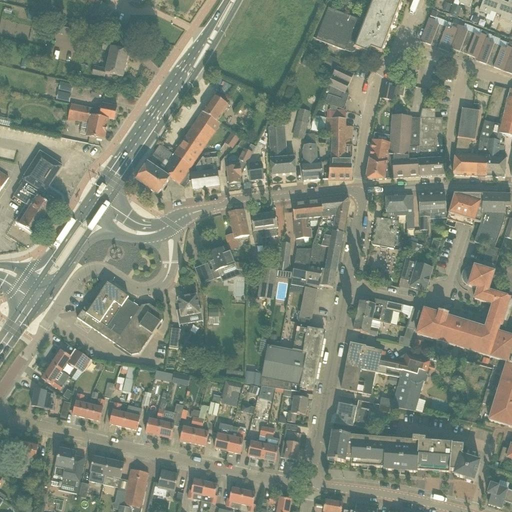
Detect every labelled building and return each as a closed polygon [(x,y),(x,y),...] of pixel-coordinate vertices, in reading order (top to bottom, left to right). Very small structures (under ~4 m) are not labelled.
[(90,14),(103,20),(109,6),(96,0),(90,14)] [(402,0),(373,0),(361,32),(354,29),(357,20),(328,8),(316,40),(345,51),(346,47),(354,50),(355,49),(369,54),(371,49),(382,53),(402,0)] [(459,0),(460,0),(459,4),(470,8),(472,0),(459,0)] [(483,0),(479,12),(489,16),(491,12),(496,14),(501,1),(498,0),(483,0)] [(508,4),(501,1),(496,14),(501,16),(500,20),(510,24),(511,19),(511,2),(509,1),(508,4)] [(435,21),(430,19),(421,42),(431,46),(432,44),(435,46),(442,27),(434,24),(435,21)] [(51,32),(73,37),(76,25),(55,20),(51,32)] [(78,29),(95,33),(96,25),(80,22),(78,29)] [(491,29),(502,33),(504,28),(493,24),(491,29)] [(460,51),(464,52),(471,34),(463,31),(464,28),(458,26),(457,30),(450,49),(460,53),(460,51)] [(449,53),(450,49),(457,30),(452,28),(451,30),(442,27),(435,46),(439,47),(438,49),(449,53)] [(467,55),(477,59),(485,39),(486,37),(481,35),(480,37),(471,34),(464,52),(468,54),(467,55)] [(487,64),(490,65),(498,46),(489,43),(490,41),(485,39),(477,59),(476,62),(486,65),(487,64)] [(123,78),(129,52),(112,48),(113,44),(104,42),(102,50),(111,52),(108,65),(107,69),(93,66),(92,74),(105,77),(106,74),(123,78)] [(493,68),(503,72),(511,50),(511,48),(508,47),(507,50),(498,46),(490,65),(494,67),(493,68)] [(511,50),(503,72),(511,75),(511,50)] [(325,62),(337,68),(342,70),(345,64),(340,61),(327,56),(325,62)] [(353,76),(342,70),(337,68),(328,86),(331,88),(328,95),(325,104),(344,110),(349,95),(345,93),(353,76)] [(61,83),(59,91),(72,94),(74,86),(61,83)] [(227,96),(232,86),(226,83),(220,93),(227,96)] [(403,97),(405,87),(397,85),(395,95),(403,97)] [(381,98),(393,101),(396,89),(384,86),(381,98)] [(511,137),(511,90),(510,90),(498,134),(511,137)] [(59,92),(57,100),(69,103),(71,95),(59,92)] [(229,106),(214,96),(198,121),(215,133),(221,125),(218,123),(229,106)] [(71,105),(70,112),(109,120),(114,121),(118,108),(102,104),(101,111),(90,109),(71,105)] [(458,139),(470,141),(474,141),(475,141),(480,112),(462,109),(457,139),(458,139)] [(446,176),(445,159),(439,159),(439,154),(437,154),(437,146),(442,146),(443,119),(435,119),(435,110),(422,110),(420,118),(420,120),(418,161),(419,178),(446,176)] [(109,120),(70,112),(68,120),(89,124),(86,137),(105,140),(109,120)] [(345,146),(346,119),(346,112),(327,112),(327,118),(326,118),(326,135),(332,135),(331,161),(330,161),(328,181),(352,181),(353,146),(345,146)] [(386,179),(392,179),(394,179),(419,178),(418,161),(420,120),(420,118),(392,116),(391,121),(389,143),(387,162),(386,179)] [(314,117),(311,131),(324,133),(326,119),(314,117)] [(215,133),(198,121),(189,134),(206,147),(215,133)] [(304,139),(308,124),(297,121),(293,136),(304,139)] [(272,177),(296,175),(295,158),(285,159),(284,126),(270,127),(272,177)] [(206,147),(189,134),(174,156),(192,167),(206,147)] [(236,138),(232,134),(228,140),(233,143),(236,138)] [(468,156),(470,141),(458,139),(454,162),(453,176),(477,177),(478,151),(476,151),(476,156),(468,156)] [(480,139),(478,151),(477,177),(486,178),(488,140),(480,139)] [(505,142),(489,140),(488,140),(486,178),(505,179),(506,157),(499,157),(500,145),(504,146),(505,142)] [(387,162),(389,143),(373,141),(370,159),(387,162)] [(242,175),(249,175),(250,182),(255,182),(255,184),(260,183),(259,181),(264,180),(261,164),(257,164),(257,163),(265,147),(258,143),(256,148),(242,175)] [(240,177),(242,177),(242,175),(256,148),(250,145),(247,152),(244,150),(239,161),(241,162),(239,164),(227,166),(229,178),(230,185),(230,186),(231,187),(232,187),(233,187),(234,186),(235,186),(235,185),(238,184),(237,182),(240,182),(240,177)] [(185,188),(190,181),(189,181),(189,175),(187,174),(192,167),(174,156),(160,146),(136,181),(158,196),(170,179),(185,188)] [(316,146),(304,146),(303,150),(304,165),(302,166),(303,182),(323,181),(322,164),(317,164),(317,156),(316,146)] [(26,205),(15,222),(20,225),(19,226),(26,230),(22,235),(27,238),(30,232),(37,237),(37,236),(41,239),(45,232),(48,234),(57,220),(66,206),(66,204),(67,202),(66,199),(65,197),(63,196),(49,187),(62,166),(40,152),(23,179),(24,180),(13,197),(26,205)] [(208,169),(206,160),(203,158),(197,167),(198,174),(191,175),(193,191),(195,191),(196,192),(199,191),(200,190),(208,189),(205,170),(208,169)] [(218,171),(217,166),(218,165),(217,159),(206,160),(208,169),(205,170),(208,189),(213,188),(214,189),(218,189),(218,188),(220,188),(218,171)] [(387,162),(370,159),(369,159),(366,180),(366,181),(385,180),(386,180),(386,179),(387,162)] [(0,172),(0,192),(9,179),(0,172)] [(445,194),(419,196),(419,220),(428,220),(428,218),(433,218),(433,214),(446,213),(445,194)] [(510,208),(511,196),(481,195),(477,195),(454,194),(447,220),(457,223),(457,222),(457,220),(462,222),(463,222),(465,221),(466,219),(469,220),(474,222),(473,223),(474,223),(474,222),(481,224),(474,243),(488,247),(483,262),(495,266),(500,251),(494,249),(504,220),(505,214),(506,214),(506,208),(510,208)] [(387,213),(388,220),(396,222),(396,217),(406,217),(407,230),(415,230),(413,206),(413,196),(406,197),(406,196),(386,197),(387,213)] [(324,219),(321,219),(321,221),(328,223),(328,222),(332,223),(332,221),(335,221),(335,216),(339,216),(339,214),(342,215),(342,210),(348,211),(349,203),(350,203),(346,199),(341,199),(322,201),(324,219)] [(312,238),(311,228),(310,223),(321,222),(321,221),(321,219),(324,219),(322,201),(305,203),(307,221),(305,221),(306,231),(303,231),(304,239),(312,238)] [(307,221),(305,203),(293,204),(297,247),(305,247),(304,246),(304,245),(304,239),(303,231),(306,231),(305,221),(307,221)] [(240,249),(237,239),(250,236),(244,210),(228,213),(233,235),(226,237),(229,251),(240,249)] [(321,221),(321,222),(319,229),(344,234),(348,211),(342,210),(342,215),(339,214),(339,216),(335,216),(335,221),(332,221),(332,223),(328,222),(328,223),(321,221)] [(264,215),(262,216),(265,238),(266,239),(277,237),(276,230),(277,230),(276,214),(269,215),(269,213),(264,214),(264,215)] [(265,238),(262,216),(258,216),(258,215),(252,216),(253,217),(251,217),(254,245),(261,244),(261,239),(265,238)] [(373,246),(394,250),(399,222),(396,222),(388,220),(382,219),(380,226),(376,225),(373,246)] [(420,231),(427,231),(428,231),(428,223),(419,223),(420,231)] [(313,250),(309,268),(336,273),(344,234),(319,229),(314,245),(313,250)] [(431,249),(437,251),(440,243),(433,240),(431,249)] [(416,252),(418,245),(417,244),(410,242),(408,250),(416,252)] [(282,243),(278,271),(277,278),(292,280),(293,273),(288,272),(291,245),(282,243)] [(235,265),(230,253),(225,255),(223,249),(208,255),(214,270),(210,271),(214,280),(221,277),(220,273),(223,272),(223,270),(235,265)] [(333,289),(336,273),(309,268),(313,250),(297,251),(292,285),(306,287),(322,289),(322,287),(333,289)] [(485,329),(482,329),(475,353),(490,358),(497,335),(498,333),(500,326),(506,328),(511,307),(511,299),(488,292),(491,284),(492,284),(493,284),(494,283),(495,283),(496,282),(497,282),(498,281),(499,280),(499,279),(500,278),(500,276),(500,275),(500,274),(500,273),(500,272),(499,271),(499,270),(498,269),(497,268),(496,267),(496,266),(495,266),(483,262),(477,260),(474,268),(473,268),(472,267),(471,267),(470,268),(469,268),(467,268),(466,269),(465,270),(465,271),(464,271),(463,273),(463,274),(462,275),(462,276),(462,277),(462,278),(462,279),(463,281),(463,282),(464,283),(465,284),(466,284),(467,285),(468,286),(478,290),(475,298),(481,300),(480,302),(493,306),(487,323),(485,329)] [(409,288),(425,292),(426,292),(428,284),(429,284),(430,281),(429,280),(433,268),(416,264),(409,288)] [(263,268),(260,286),(258,298),(274,301),(277,278),(278,271),(263,268)] [(403,269),(401,276),(408,278),(410,271),(403,269)] [(127,300),(129,298),(108,284),(101,293),(93,305),(88,302),(77,319),(131,356),(139,354),(162,321),(161,313),(149,305),(141,306),(140,309),(127,300)] [(317,290),(307,288),(305,288),(304,294),(316,296),(317,290)] [(314,302),(316,296),(304,294),(303,300),(314,302)] [(201,322),(197,295),(181,298),(182,301),(178,302),(180,311),(176,311),(179,328),(180,328),(180,326),(201,322)] [(313,308),(314,302),(303,300),(302,306),(313,308)] [(403,306),(388,302),(376,300),(375,306),(360,302),(356,318),(380,323),(381,322),(384,323),(391,325),(393,311),(402,313),(403,306)] [(311,321),(313,308),(302,306),(300,318),(308,320),(311,321)] [(413,308),(407,328),(415,330),(420,310),(413,308)] [(208,324),(218,324),(218,309),(208,309),(208,324)] [(424,311),(417,335),(435,341),(444,314),(439,312),(438,315),(424,311)] [(454,347),(460,324),(461,322),(448,318),(449,315),(444,314),(435,341),(454,347)] [(313,391),(325,333),(306,329),(308,320),(300,318),(297,330),(300,330),(299,335),(306,337),(302,354),(293,352),(268,347),(263,374),(262,378),(261,386),(261,387),(276,389),(284,391),(300,393),(301,389),(313,391)] [(380,323),(356,318),(354,330),(361,332),(360,333),(377,337),(379,330),(380,323)] [(475,353),(482,329),(461,322),(460,324),(454,347),(475,353)] [(415,330),(407,328),(404,338),(401,338),(399,345),(409,348),(415,330)] [(178,350),(181,330),(172,329),(169,348),(178,350)] [(511,337),(498,333),(497,335),(490,358),(507,363),(489,421),(511,428),(511,337)] [(351,344),(346,368),(373,373),(389,376),(400,378),(394,401),(392,408),(416,412),(424,383),(426,383),(428,376),(426,375),(427,373),(428,373),(431,362),(405,355),(404,363),(381,358),(382,352),(374,350),(365,349),(366,347),(351,344)] [(70,358),(61,352),(52,366),(61,372),(67,363),(83,374),(92,361),(75,350),(70,358)] [(497,367),(499,361),(493,359),(491,365),(497,367)] [(95,369),(101,372),(103,366),(98,364),(95,369)] [(52,366),(42,380),(52,385),(60,391),(64,386),(55,380),(61,372),(52,366)] [(130,393),(136,369),(128,367),(123,391),(130,393)] [(346,368),(341,390),(357,393),(357,392),(372,395),(373,386),(370,386),(373,373),(346,368)] [(157,370),(155,379),(188,387),(190,378),(157,370)] [(262,378),(263,374),(247,372),(245,384),(261,386),(262,378)] [(398,379),(390,378),(388,384),(396,386),(398,379)] [(225,382),(221,399),(230,401),(232,392),(240,394),(242,385),(225,382)] [(108,383),(104,398),(111,400),(114,385),(108,383)] [(250,386),(248,394),(253,395),(255,394),(256,394),(259,387),(257,387),(250,386)] [(53,411),(54,405),(52,405),(54,395),(46,394),(47,393),(35,390),(32,407),(43,409),(53,411)] [(300,393),(284,391),(283,394),(283,396),(294,398),(291,412),(290,412),(288,422),(295,423),(296,415),(299,416),(300,415),(306,416),(307,408),(309,407),(309,403),(308,401),(308,400),(303,399),(304,394),(300,393)] [(145,393),(142,405),(149,407),(152,394),(145,393)] [(150,419),(146,434),(159,437),(165,411),(169,394),(163,393),(160,410),(157,421),(150,419)] [(78,395),(73,416),(86,419),(90,405),(82,403),(84,396),(78,395)] [(381,398),(380,405),(391,407),(392,408),(394,401),(393,401),(381,398)] [(86,419),(100,423),(105,401),(98,399),(97,407),(90,405),(86,419)] [(110,425),(123,428),(127,414),(120,412),(121,405),(115,403),(110,425)] [(210,415),(218,416),(220,405),(212,403),(210,415)] [(335,424),(351,427),(366,430),(370,410),(339,404),(339,405),(341,405),(339,416),(336,416),(334,417),(333,421),(335,424)] [(391,407),(380,405),(379,411),(389,414),(391,407)] [(174,407),(172,419),(186,420),(187,408),(174,407)] [(127,414),(123,428),(137,431),(143,410),(136,408),(134,416),(127,414)] [(170,412),(165,411),(159,437),(171,440),(175,425),(166,423),(166,420),(168,421),(170,412)] [(180,442),(193,444),(199,419),(200,414),(195,413),(192,412),(190,417),(193,418),(191,426),(193,427),(193,429),(184,427),(180,442)] [(204,421),(199,419),(193,444),(206,447),(209,433),(200,431),(200,429),(202,429),(204,421)] [(226,453),(226,452),(227,452),(231,437),(232,429),(220,426),(214,449),(220,451),(220,452),(226,453)] [(266,438),(268,428),(262,427),(260,436),(266,438)] [(273,438),(275,430),(268,428),(266,438),(273,439),(273,438)] [(227,452),(240,455),(245,433),(239,431),(237,439),(231,437),(227,452)] [(474,482),(480,463),(462,457),(462,454),(463,454),(464,447),(452,446),(453,442),(413,438),(413,443),(419,444),(418,447),(353,442),(352,451),(347,450),(350,436),(333,433),(328,460),(345,463),(346,459),(351,460),(351,466),(362,467),(362,463),(374,464),(374,468),(384,468),(383,470),(417,473),(417,471),(427,472),(427,470),(433,470),(433,472),(434,472),(434,470),(439,471),(439,473),(449,474),(450,474),(450,472),(455,472),(454,476),(474,482)] [(297,462),(301,435),(295,434),(294,439),(289,438),(288,443),(283,442),(280,458),(285,459),(285,460),(286,460),(286,463),(295,464),(296,461),(297,462)] [(266,438),(260,436),(258,444),(251,443),(248,457),(262,460),(266,438)] [(273,439),(266,438),(262,460),(269,461),(268,463),(274,464),(274,462),(276,462),(279,448),(278,448),(280,440),(273,438),(273,439)] [(20,442),(13,477),(25,479),(26,473),(28,473),(28,472),(33,473),(35,461),(39,446),(20,442)] [(511,445),(510,450),(503,448),(499,461),(506,464),(508,458),(511,459),(511,445)] [(85,459),(75,457),(76,454),(60,450),(58,459),(57,459),(52,482),(51,486),(59,488),(61,489),(63,479),(68,480),(67,486),(75,487),(77,477),(81,478),(82,472),(85,459)] [(98,474),(106,476),(109,461),(94,458),(91,472),(91,473),(89,482),(96,483),(98,474)] [(124,465),(109,461),(106,476),(114,478),(112,487),(118,489),(120,479),(121,479),(124,465)] [(124,505),(132,507),(140,509),(148,474),(132,470),(126,494),(124,505)] [(158,489),(167,492),(166,497),(173,499),(175,492),(178,477),(162,473),(158,489)] [(194,500),(202,502),(206,483),(194,480),(192,491),(190,491),(188,499),(194,500)] [(206,483),(202,502),(210,504),(216,505),(218,497),(215,497),(218,486),(206,483)] [(86,499),(89,485),(82,484),(79,497),(86,499)] [(511,491),(491,485),(488,495),(489,495),(491,495),(488,505),(502,509),(504,502),(511,504),(511,491)] [(244,491),(232,489),(230,500),(228,500),(226,508),(232,509),(240,510),(244,491)] [(256,494),(244,491),(240,510),(241,505),(249,507),(248,511),(254,511),(256,506),(253,505),(256,494)] [(126,494),(118,492),(115,503),(112,504),(114,509),(119,510),(120,505),(124,505),(126,494)] [(43,511),(48,496),(40,494),(36,511),(43,511)] [(277,511),(289,511),(291,501),(280,499),(270,497),(269,503),(278,505),(277,511)] [(341,511),(343,504),(326,501),(323,511),(341,511)]
